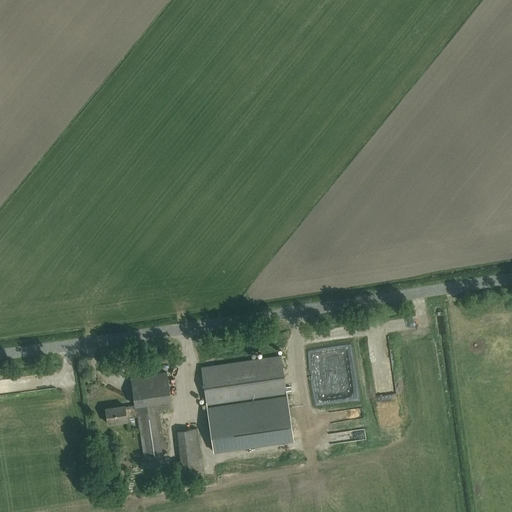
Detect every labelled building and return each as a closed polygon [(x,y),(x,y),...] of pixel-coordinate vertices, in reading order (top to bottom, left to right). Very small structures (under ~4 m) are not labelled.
[(207,409),(213,453),(293,441),(281,355),(201,367),(207,409)] [(170,401),(166,372),(131,378),(135,405),(125,407),(125,406),(105,409),(108,424),(127,421),(126,418),(138,417),(144,457),(165,454),(157,403),(170,401)] [(198,429),(177,433),(182,461),(173,463),(174,476),(203,471),(198,429)] [(281,464),(293,461),(292,456),(279,459),(281,464)] [(280,467),(281,473),(296,472),(295,465),(280,467)]
